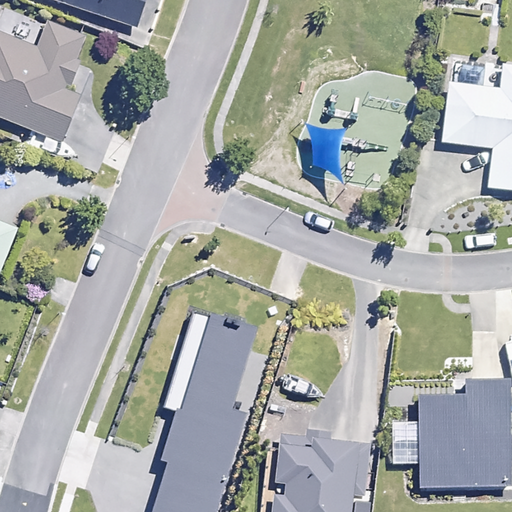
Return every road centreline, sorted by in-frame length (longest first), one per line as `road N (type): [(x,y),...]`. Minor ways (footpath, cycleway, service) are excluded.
road 1 (residential): [(152,183),(384,265),(436,274),(511,268)]
road 2 (residential): [(22,511),(152,183)]
road 3 (residential): [(152,183),(218,0)]
